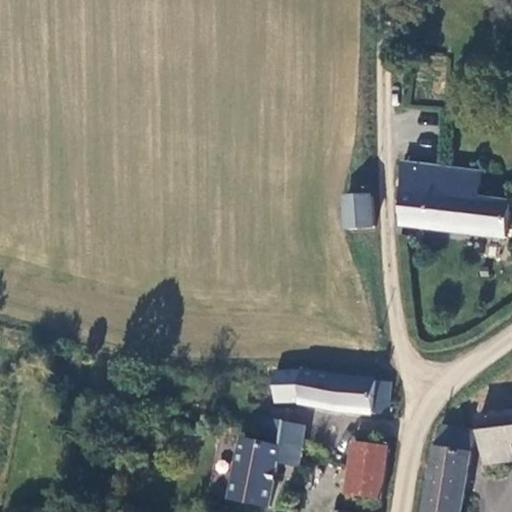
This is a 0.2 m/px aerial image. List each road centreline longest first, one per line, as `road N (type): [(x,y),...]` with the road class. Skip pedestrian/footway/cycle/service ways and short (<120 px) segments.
road 1 (unclassified): [(380,0),(381,356),(410,439)]
road 2 (unclassified): [(410,439),(445,371),(511,322)]
